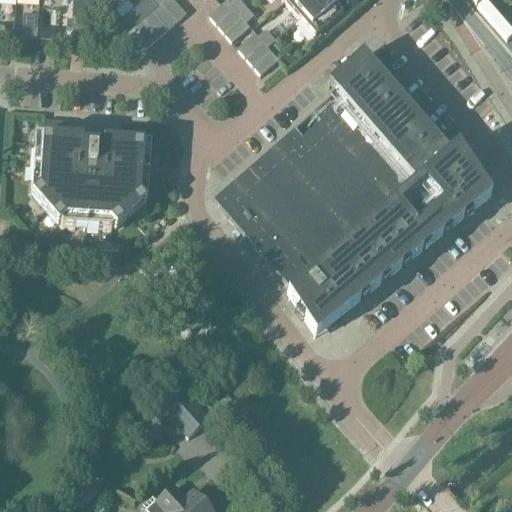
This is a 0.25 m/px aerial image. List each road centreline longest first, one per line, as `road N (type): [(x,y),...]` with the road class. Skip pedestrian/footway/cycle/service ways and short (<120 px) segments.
road 1 (residential): [(406,471),(198,219),(196,187),(217,153)]
road 2 (residential): [(389,3),(262,112)]
road 3 (residential): [(152,74),(198,32),(262,112)]
road 4 (unclassified): [(406,471),(511,356)]
road 5 (residential): [(152,74),(116,89),(0,82)]
